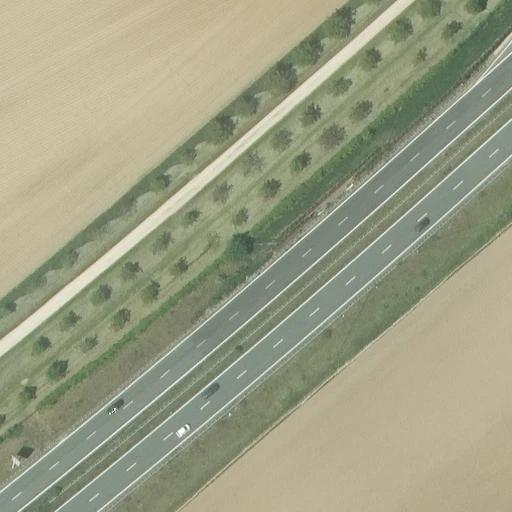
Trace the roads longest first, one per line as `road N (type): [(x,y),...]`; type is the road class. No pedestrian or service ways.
road 1 (trunk): [(511,73),(0,510)]
road 2 (trunk): [(77,511),(511,137)]
road 3 (track): [(0,348),(408,0)]
